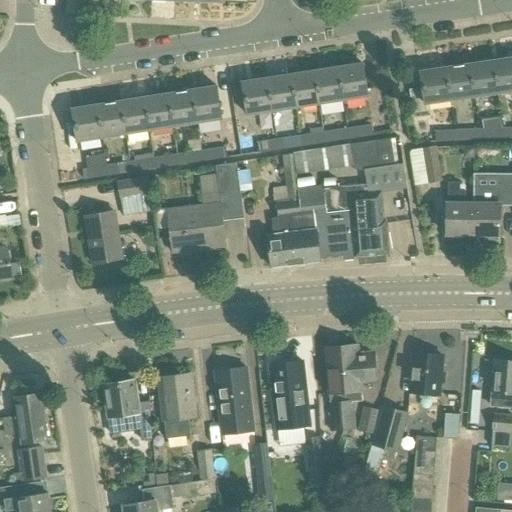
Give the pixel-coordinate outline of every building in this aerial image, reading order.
[(511,60),(495,63),(499,94),(511,91),(511,60)] [(470,66),(475,97),(499,94),(495,63),(470,66)] [(338,70),(344,102),(367,98),(362,66),(338,70)] [(475,97),(470,66),(446,70),(450,100),(475,97)] [(338,70),(314,74),(319,106),(344,102),(338,70)] [(426,104),(450,100),(446,70),(421,73),(425,104),(426,104)] [(288,78),(293,110),(319,106),(314,74),(288,78)] [(293,110),(288,78),(265,82),(270,114),(293,110)] [(270,114),(265,82),(242,86),(247,117),(270,114)] [(405,83),(407,106),(421,105),(420,82),(405,83)] [(193,94),(198,125),(222,122),(217,90),(193,94)] [(193,94),(169,97),(174,129),(198,125),(193,94)] [(169,97),(145,101),(150,133),(174,129),(169,97)] [(121,105),(126,137),(150,133),(145,101),(121,105)] [(97,109),(102,141),(126,137),(121,105),(97,109)] [(102,141),(97,109),(74,113),(79,144),(102,141)] [(353,128),(355,139),(375,136),(373,125),(360,127),(353,128)] [(329,131),(330,142),(350,139),(348,128),(329,131)] [(483,129),(484,140),(504,139),(504,128),(483,129)] [(460,130),(460,141),(480,140),(480,129),(460,130)] [(435,131),(436,142),(456,141),(455,130),(435,131)] [(305,135),(307,146),(327,143),(325,132),(305,135)] [(281,139),(283,150),(303,147),(301,136),(287,138),(281,139)] [(339,188),(344,257),(355,256),(355,258),(389,255),(386,222),(384,222),(382,194),(385,193),(407,189),(403,164),(396,165),(392,138),(352,144),(352,145),(336,148),(337,169),(355,166),(356,171),(367,169),(368,185),(339,188)] [(258,142),(259,153),(278,150),(276,139),(258,142)] [(423,148),(429,184),(442,181),(437,146),(423,148)] [(228,158),(227,147),(206,150),(208,161),(228,158)] [(296,175),(337,169),(336,148),(294,154),(294,156),(283,158),(287,191),(286,192),(297,265),(320,263),(320,259),(344,257),(339,188),(323,189),(323,187),(298,190),(296,175)] [(184,165),(203,162),(202,151),(183,154),(184,165)] [(86,157),(89,179),(109,176),(106,154),(86,157)] [(159,158),(161,168),(179,165),(178,155),(159,158)] [(135,161),(136,172),(156,169),(155,158),(135,161)] [(111,165),(113,175),(133,173),(131,162),(111,165)] [(203,207),(167,211),(169,231),(172,255),(227,249),(226,241),(223,220),(243,218),(238,184),(236,173),(235,162),(216,165),(217,174),(221,205),(203,207)] [(120,199),(150,194),(151,194),(148,176),(117,181),(120,199)] [(474,189),(473,204),(473,236),(499,237),(500,204),(511,204),(511,178),(498,178),(498,189),(474,189)] [(473,236),(473,204),(465,204),(465,192),(460,192),(460,183),(447,183),(446,236),(473,236)] [(297,265),(286,192),(276,193),(278,204),(276,204),(278,219),(272,220),(274,236),(268,237),(272,268),(297,265)] [(150,194),(120,199),(123,217),(153,212),(151,194),(150,194)] [(85,218),(93,265),(121,261),(114,213),(85,218)] [(342,402),(344,430),(355,429),(353,402),(362,402),(361,381),(376,380),(373,355),(359,356),(358,345),(342,346),(345,393),(342,402)] [(345,393),(342,346),(325,348),(329,394),(330,403),(329,404),(331,431),(344,430),(342,402),(345,393)] [(410,392),(439,395),(443,357),(413,354),(410,392)] [(511,361),(494,361),(490,408),(511,409),(511,361)] [(307,405),(302,362),(271,365),(278,432),(309,429),(307,405)] [(215,371),(222,435),(253,432),(247,368),(215,371)] [(159,378),(166,439),(192,437),(190,418),(196,417),(191,374),(159,378)] [(149,402),(138,404),(135,381),(103,386),(108,419),(109,419),(110,429),(139,425),(141,441),(152,439),(149,402)] [(5,420),(7,437),(21,435),(22,444),(48,440),(41,395),(16,399),(19,418),(5,420)] [(396,451),(406,412),(382,406),(372,444),(396,451)] [(359,433),(373,436),(378,412),(364,409),(359,433)] [(492,446),(511,448),(511,438),(511,415),(494,413),(492,429),(493,429),(492,446)] [(415,449),(436,451),(437,438),(416,437),(415,449)] [(319,440),(307,441),(311,484),(323,482),(322,467),(319,440)] [(257,475),(270,473),(267,446),(254,447),(255,455),(257,475)] [(20,452),(23,482),(45,479),(41,449),(20,452)] [(415,449),(414,462),(435,464),(436,451),(415,449)] [(197,451),(200,482),(214,480),(215,479),(211,450),(197,451)] [(435,464),(414,462),(413,474),(434,476),(435,464)] [(270,473),(257,475),(260,503),(274,502),(270,473)] [(156,476),(157,488),(169,486),(168,474),(156,476)] [(413,474),(412,486),(432,488),(434,476),(413,474)] [(216,492),(214,480),(200,482),(185,484),(187,497),(216,493),(216,492)] [(17,509),(17,511),(51,511),(49,494),(23,498),(21,486),(0,488),(0,505),(1,511),(17,509)] [(169,486),(157,488),(141,491),(143,504),(122,507),(122,511),(159,511),(173,510),(171,499),(169,486)] [(432,488),(412,486),(411,493),(411,499),(431,501),(432,488)] [(503,503),(511,503),(511,486),(505,486),(503,503)] [(335,497),(333,511),(349,511),(350,498),(335,497)] [(410,511),(415,511),(430,511),(431,501),(411,499),(410,511)]
